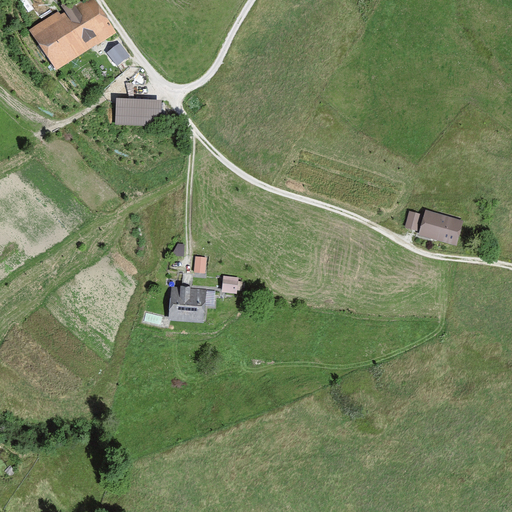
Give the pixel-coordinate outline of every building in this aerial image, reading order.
[(88,2),(34,33),(55,69),(108,38),(88,2)] [(129,70),(116,53),(99,67),(112,83),(129,70)] [(145,70),(125,84),(141,107),(161,93),(145,70)] [(411,209),(406,226),(417,229),(422,212),(411,209)] [(461,223),(426,213),(419,236),(454,246),(461,223)] [(205,260),(195,259),(194,276),(204,277),(205,260)] [(237,279),(223,278),(222,294),(236,295),(237,279)] [(204,291),(170,289),(168,322),(201,324),(204,291)] [(207,291),(207,305),(215,305),(216,291),(207,291)]
